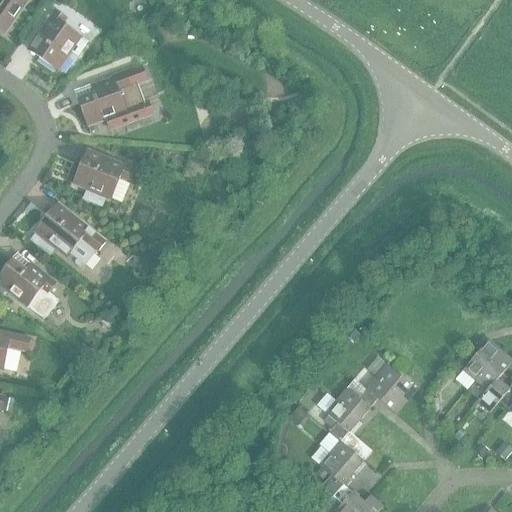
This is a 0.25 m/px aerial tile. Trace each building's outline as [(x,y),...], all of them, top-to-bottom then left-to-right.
[(0,0),(0,31),(5,35),(28,2),(24,0),(0,0)] [(37,58),(58,72),(81,39),(61,26),(66,19),(55,12),(41,32),(50,39),(37,58)] [(147,103),(143,105),(136,85),(146,81),(141,67),(111,78),(112,80),(96,85),(100,97),(79,104),(87,128),(106,121),(108,128),(119,123),(120,127),(152,116),(147,103)] [(119,179),(126,182),(131,170),(108,160),(103,171),(82,163),(73,185),(87,191),(84,200),(101,207),(104,199),(110,201),(119,179)] [(75,219),(68,228),(50,214),(34,234),(36,235),(31,241),(47,254),(52,248),(66,259),(66,258),(82,271),(105,243),(75,219)] [(35,269),(28,278),(10,264),(0,277),(0,287),(26,309),(27,307),(43,321),(58,302),(47,294),(55,285),(35,269)] [(7,349),(26,353),(29,340),(0,333),(0,371),(2,372),(7,349)] [(473,382),(499,351),(487,341),(461,371),(473,382)] [(495,380),(496,380),(511,362),(499,351),(473,382),(485,391),(485,392),(495,380)] [(374,378),(404,404),(415,392),(385,366),(374,378)] [(393,416),(404,404),(374,378),(364,390),(376,401),(393,416)] [(507,390),(496,380),(495,380),(485,392),(485,391),(475,402),(488,413),(497,403),(507,410),(511,403),(511,394),(507,391),(507,390)] [(376,401),(364,390),(356,399),(345,390),(334,402),(357,422),(376,401)] [(348,433),(357,422),(334,402),(324,414),(335,424),(326,434),(338,443),(338,442),(339,443),(347,433),(348,433)] [(370,452),(348,433),(347,433),(339,443),(338,442),(338,443),(327,455),(351,475),(370,452)] [(330,498),(341,485),(351,475),(327,455),(317,468),(328,477),(319,488),(330,498)] [(355,511),(363,504),(362,503),(341,485),(330,498),(340,506),(334,511),(355,511)] [(363,504),(355,511),(376,511),(380,508),(368,497),(362,503),(363,504)]
